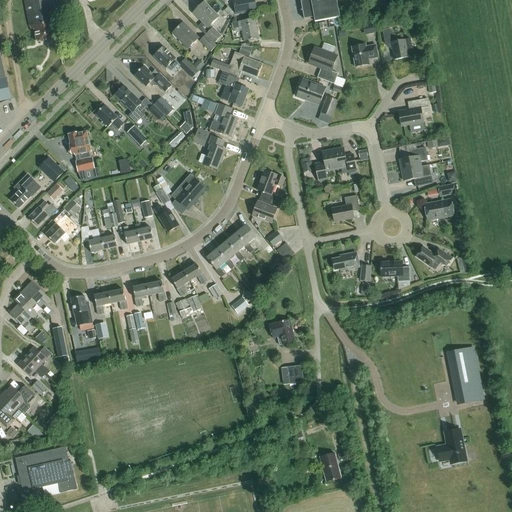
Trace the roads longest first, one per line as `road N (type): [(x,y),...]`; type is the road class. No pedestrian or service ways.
road 1 (residential): [(263,117),(220,217),(173,254),(73,274),(35,253)]
road 2 (tertiary): [(0,149),(146,0)]
road 3 (residential): [(316,409),(318,311),(306,244)]
road 4 (track): [(318,311),(359,313),(456,279)]
road 5 (residential): [(263,117),(286,49),(282,0)]
